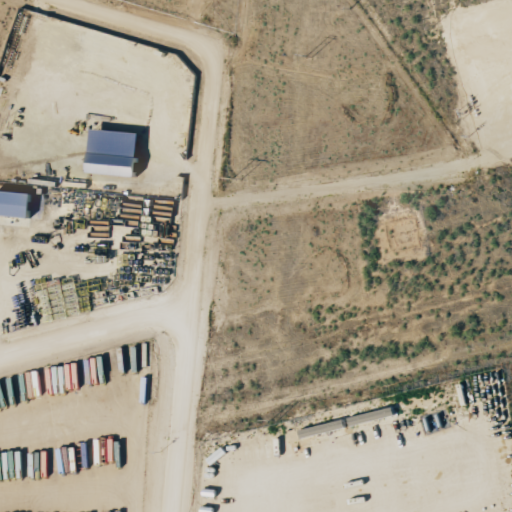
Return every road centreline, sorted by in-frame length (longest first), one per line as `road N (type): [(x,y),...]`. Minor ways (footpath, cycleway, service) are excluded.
road 1 (residential): [(211,44),(169,511)]
road 2 (residential): [(187,306),(0,355)]
road 3 (residential): [(61,0),(211,44)]
